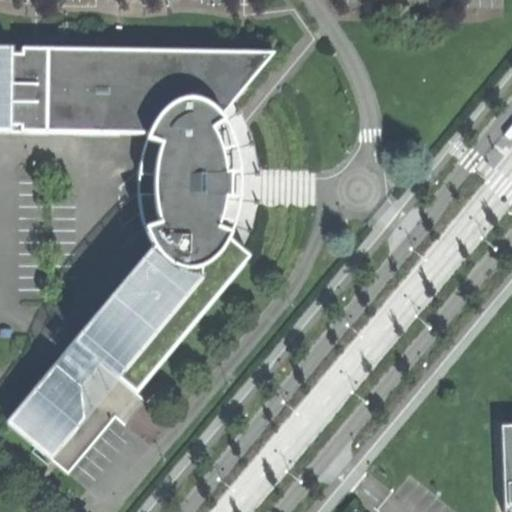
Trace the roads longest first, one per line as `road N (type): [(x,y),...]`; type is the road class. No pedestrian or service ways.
road 1 (tertiary): [(511,110),(189,511)]
road 2 (residential): [(511,180),(234,511)]
road 3 (tertiary): [(282,511),(511,238)]
